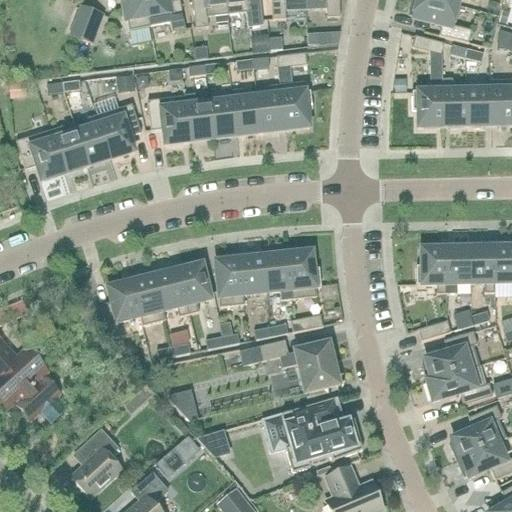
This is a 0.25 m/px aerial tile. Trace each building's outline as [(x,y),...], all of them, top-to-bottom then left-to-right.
[(150,30),(143,0),(121,0),(128,34),(150,30)] [(143,0),(150,30),(170,26),(172,36),(185,33),(179,3),(167,6),(165,0),(143,0)] [(227,18),(225,0),(203,0),(191,1),(195,32),(208,30),(207,20),(227,18)] [(225,0),(227,18),(247,16),(249,25),(262,24),(259,0),(225,0)] [(305,14),(304,0),(270,0),(272,23),(285,22),(285,14),(305,14)] [(304,0),(305,14),(326,13),(326,21),(339,20),(338,0),(304,0)] [(452,29),(457,9),(421,0),(417,0),(416,5),(412,4),(409,18),(413,19),(412,20),(441,28),(438,39),(468,47),(471,34),(452,29)] [(421,0),(457,9),(459,0),(468,0),(469,0),(421,0)] [(487,15),(496,17),(499,7),(489,4),(487,15)] [(82,42),(92,14),(80,9),(69,38),(82,42)] [(502,13),(498,25),(506,27),(509,16),(502,13)] [(92,46),(103,18),(92,14),(82,42),(92,46)] [(511,48),(511,37),(499,34),(496,44),(511,48)] [(308,44),(308,48),(318,48),(318,36),(307,37),(307,44),(308,44)] [(270,54),(269,42),(268,42),(268,37),(249,39),(251,56),(270,54)] [(414,39),(411,51),(441,58),(444,47),(414,39)] [(270,54),(282,53),(281,40),(269,42),(270,54)] [(465,62),(467,52),(451,48),(449,58),(465,62)] [(193,51),(195,63),(207,62),(206,50),(193,51)] [(467,52),(465,62),(480,66),(483,56),(467,52)] [(277,72),(307,68),(305,56),(276,60),(277,72)] [(252,63),(254,72),(268,70),(267,61),(252,63)] [(236,74),(254,72),(252,63),(235,65),(236,74)] [(205,68),(206,79),(221,77),(220,66),(205,68)] [(188,81),(206,79),(205,68),(187,71),(188,81)] [(511,80),(511,70),(503,71),(503,81),(511,80)] [(180,72),(169,74),(170,85),(181,84),(180,72)] [(118,96),(133,94),(131,80),(116,82),(118,96)] [(137,81),(138,91),(144,90),(147,86),(147,80),(137,81)] [(394,82),(394,94),(404,94),(404,82),(394,82)] [(490,129),(511,128),(511,83),(489,84),(490,93),(490,129)] [(63,85),(64,95),(79,93),(78,84),(63,85)] [(47,97),(64,95),(63,85),(46,88),(47,97)] [(309,94),(305,95),(303,86),(280,88),(285,133),(309,131),(307,114),(312,113),(309,94)] [(26,102),(25,87),(7,89),(9,104),(26,102)] [(261,136),(285,133),(280,88),(268,90),(270,99),(257,101),(261,136)] [(261,136),(257,101),(242,103),(241,93),(231,94),(232,104),(233,104),(238,139),(261,136)] [(466,130),(490,129),(490,93),(466,94),(466,130)] [(417,131),(442,130),(441,94),(412,95),(412,114),(417,114),(417,131)] [(442,130),(466,130),(466,94),(441,94),(442,130)] [(209,107),(196,108),(195,97),(183,98),(184,110),(186,109),(190,145),(214,142),(209,107)] [(138,123),(146,123),(146,102),(138,102),(138,123)] [(184,110),(161,112),(160,103),(147,104),(150,135),(162,133),(164,148),(190,145),(186,109),(184,110)] [(214,142),(238,139),(233,104),(232,104),(209,107),(214,142)] [(97,119),(111,162),(134,155),(129,140),(140,137),(131,108),(97,119)] [(88,169),(111,162),(97,119),(86,122),(89,131),(77,135),(88,169)] [(88,169),(77,135),(63,140),(60,131),(50,134),(53,143),(54,143),(65,177),(88,169)] [(41,185),(65,177),(54,143),(53,143),(50,134),(15,145),(25,174),(36,170),(41,185)] [(511,251),(493,252),(494,287),(511,286),(511,251)] [(456,288),(470,288),(469,252),(445,253),(446,288),(446,298),(457,298),(456,288)] [(494,297),(494,287),(493,252),(469,252),(470,288),(484,287),(484,297),(494,297)] [(446,298),(446,288),(445,253),(420,253),(421,270),(416,270),(416,289),(436,288),(436,298),(446,298)] [(316,301),(315,291),(321,291),(319,271),(313,271),(312,256),(287,258),(291,294),(292,304),(316,301)] [(287,258),(263,261),(266,297),(279,295),(280,305),(292,304),(291,294),(287,258)] [(242,299),(266,297),(263,261),(239,264),(242,299)] [(243,309),(242,299),(239,264),(214,266),(219,311),(243,309)] [(197,308),(211,305),(202,268),(177,274),(188,318),(199,316),(197,308)] [(178,320),(188,318),(177,274),(154,280),(163,315),(176,312),(178,320)] [(165,324),(163,315),(154,280),(131,286),(139,321),(142,330),(165,324)] [(115,327),(139,321),(131,286),(107,292),(110,307),(99,309),(106,338),(118,336),(115,327)] [(72,306),(58,288),(47,296),(61,314),(72,306)] [(0,311),(0,329),(11,325),(4,310),(0,311)] [(473,329),(471,319),(469,313),(453,318),(458,333),(473,329)] [(473,329),(489,324),(486,315),(471,319),(473,329)] [(490,321),(492,334),(508,331),(506,318),(490,321)] [(320,319),(290,325),(293,336),(323,330),(320,319)] [(421,345),(450,336),(447,325),(418,333),(421,345)] [(229,326),(218,328),(221,340),(232,338),(229,326)] [(269,330),(271,340),(287,337),(285,327),(269,330)] [(255,344),(271,340),(269,330),(253,334),(255,344)] [(511,343),(511,333),(503,336),(506,345),(511,343)] [(426,385),(479,369),(473,350),(477,349),(473,336),(444,345),(447,356),(425,363),(426,367),(422,368),(427,384),(426,384),(426,385)] [(221,340),(223,350),(239,347),(237,337),(232,338),(221,340)] [(27,351),(17,360),(0,340),(0,403),(8,412),(16,405),(31,422),(40,415),(49,425),(66,410),(57,399),(60,397),(43,378),(48,374),(27,351)] [(206,353),(223,350),(221,340),(205,344),(206,353)] [(172,350),(174,360),(190,357),(188,347),(172,350)] [(328,348),(287,358),(285,347),(240,358),(243,370),(280,361),(282,372),(298,368),(305,397),(337,389),(334,374),(334,372),(333,372),(332,365),(332,364),(332,362),(331,363),(328,348)] [(157,363),(174,360),(172,350),(155,353),(157,363)] [(479,369),(426,385),(432,406),(459,398),(463,409),(492,400),(488,388),(485,389),(479,369)] [(142,402),(147,402),(152,398),(145,391),(138,397),(142,402)] [(190,394),(170,398),(166,402),(189,425),(197,423),(190,394)] [(353,423),(340,427),(333,404),(284,418),(284,416),(262,422),(272,456),(285,452),(291,476),(310,471),(308,465),(342,453),(344,459),(362,454),(353,423)] [(506,443),(506,442),(498,424),(501,423),(496,410),(468,422),(473,433),(451,442),(453,446),(450,448),(457,464),(497,447),(506,443)] [(71,481),(91,503),(122,474),(109,460),(118,452),(101,434),(79,454),(89,464),(71,481)] [(227,458),(220,435),(197,442),(214,462),(227,458)] [(156,466),(167,479),(198,452),(187,439),(156,466)] [(497,447),(457,464),(464,480),(467,478),(468,482),(490,473),(495,484),(511,476),(511,461),(505,465),(497,447)] [(381,511),(371,486),(358,492),(350,472),(326,482),(334,502),(325,505),(328,511),(381,511)] [(153,476),(132,495),(141,505),(132,511),(156,511),(153,508),(168,495),(153,476)] [(314,484),(307,487),(312,498),(319,496),(314,484)] [(220,511),(252,511),(233,489),(214,504),(220,511)] [(511,511),(511,489),(501,496),(507,506),(496,511),(511,511)]
